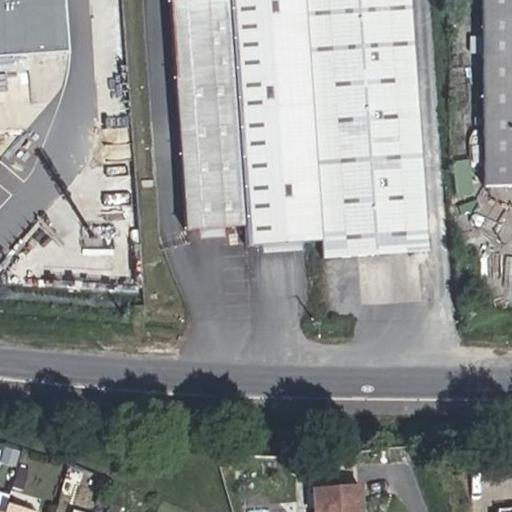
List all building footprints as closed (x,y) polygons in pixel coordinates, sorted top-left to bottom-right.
[(0,0),(0,57),(66,53),(62,0),(0,0)] [(186,0),(168,1),(184,231),(244,227),(228,0),(186,0)] [(322,259),(428,251),(409,0),(228,0),(244,227),(245,247),(320,242),(322,259)] [(511,0),(480,0),(482,187),(511,187),(511,0)] [(134,317),(144,318),(144,306),(133,307),(134,317)] [(15,468),(19,454),(5,451),(2,464),(15,468)] [(311,487),(313,511),(363,511),(361,484),(311,487)] [(106,510),(109,499),(101,497),(98,507),(106,510)] [(118,511),(122,501),(113,499),(109,511),(118,511)]
